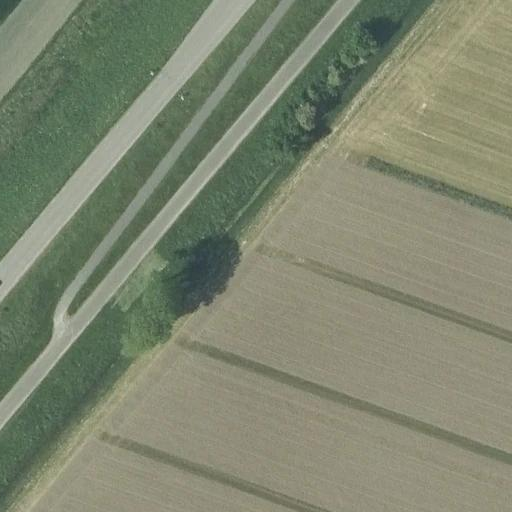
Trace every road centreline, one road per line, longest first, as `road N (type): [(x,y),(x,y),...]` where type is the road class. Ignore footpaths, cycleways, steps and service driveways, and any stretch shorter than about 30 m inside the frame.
road 1 (unclassified): [(0,416),(348,0)]
road 2 (tertiary): [(0,282),(233,0)]
